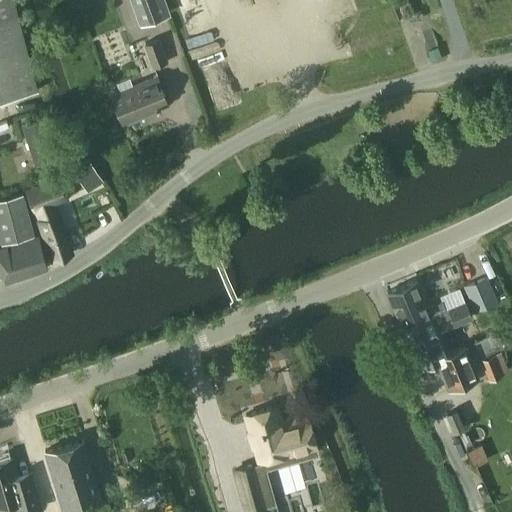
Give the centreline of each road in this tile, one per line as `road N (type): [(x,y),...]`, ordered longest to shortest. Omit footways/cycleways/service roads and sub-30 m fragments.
road 1 (tertiary): [(0,412),(290,306),(511,209)]
road 2 (unclassified): [(123,230),(196,169),(273,123),(511,59)]
road 3 (track): [(467,69),(452,23),(263,54),(227,0)]
road 4 (track): [(123,230),(70,101),(0,119)]
road 5 (unclassified): [(123,230),(47,280),(0,297)]
